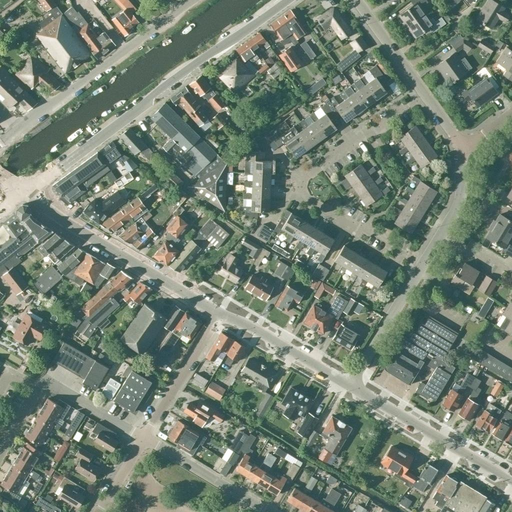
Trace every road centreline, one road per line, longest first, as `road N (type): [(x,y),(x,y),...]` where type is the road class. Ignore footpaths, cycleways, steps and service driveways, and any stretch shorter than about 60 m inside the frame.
road 1 (tertiary): [(25,193),(290,0)]
road 2 (residential): [(421,262),(301,199),(301,177),(421,91)]
road 3 (unclassified): [(0,144),(191,0)]
road 4 (unclassified): [(218,314),(25,193)]
road 5 (unclassified): [(511,483),(349,386)]
road 6 (unclassified): [(349,386),(218,314)]
road 7 (residential): [(144,439),(218,314)]
road 8 (unclassified): [(349,386),(421,262)]
road 9 (residential): [(263,511),(144,439)]
road 10 (residential): [(144,439),(46,379),(39,391)]
